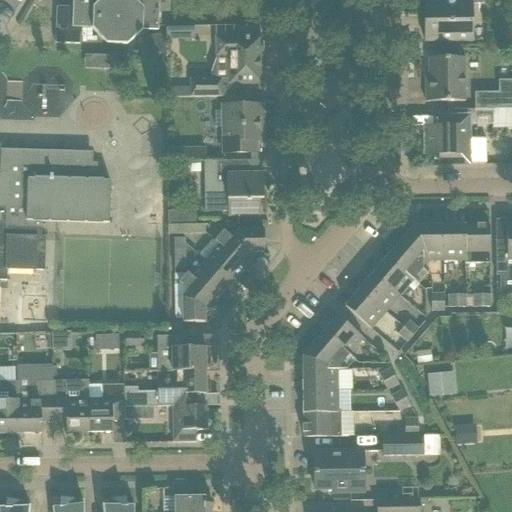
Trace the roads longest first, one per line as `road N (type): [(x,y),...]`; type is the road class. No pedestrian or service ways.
road 1 (residential): [(376,36),(283,37),(285,244),(307,266)]
road 2 (residential): [(0,468),(256,463)]
road 3 (residential): [(256,463),(250,337),(307,266)]
road 4 (residential): [(377,186),(376,36)]
road 5 (residential): [(377,186),(511,186)]
